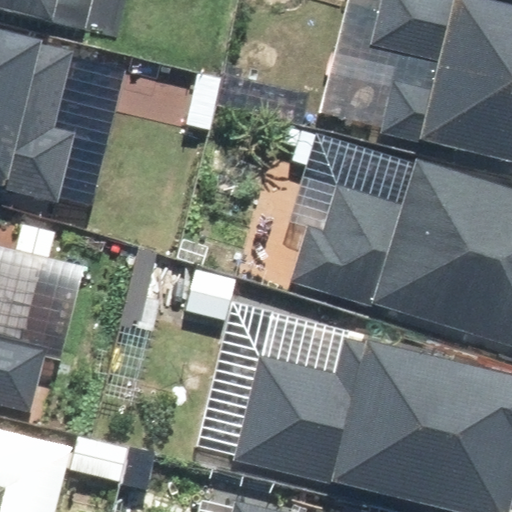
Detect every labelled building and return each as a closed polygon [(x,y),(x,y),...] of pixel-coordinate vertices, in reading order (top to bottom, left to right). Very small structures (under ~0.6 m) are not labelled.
[(397,149),(396,154),(511,183),(511,28),(445,11),(446,6),(422,0),(372,0),(359,52),(417,67),(409,96),(383,89),(369,142),(397,149)] [(11,55),(0,52),(0,201),(48,212),(65,141),(45,136),(62,61),(13,49),(11,55)] [(388,177),(347,320),(511,368),(511,209),(489,202),(477,205),(388,177)] [(0,416),(17,420),(33,355),(0,347),(0,416)] [(310,491),(308,496),(370,511),(489,511),(501,466),(511,469),(511,399),(329,353),(322,382),(248,363),(221,468),(310,491)]
